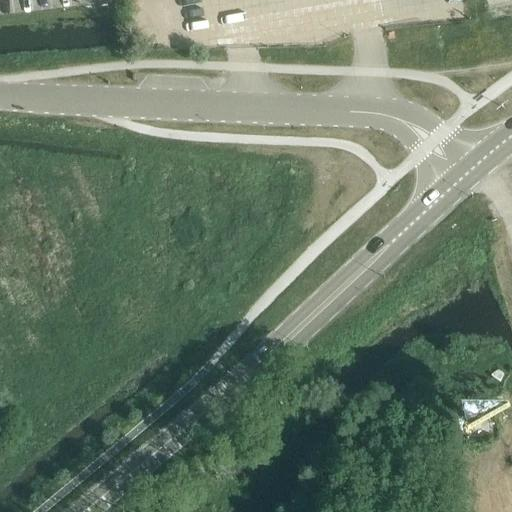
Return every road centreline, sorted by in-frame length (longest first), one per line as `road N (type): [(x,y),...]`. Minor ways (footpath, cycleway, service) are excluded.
road 1 (tertiary): [(84,511),(254,370),(463,173)]
road 2 (unclassified): [(0,95),(387,116),(406,122),(463,173)]
